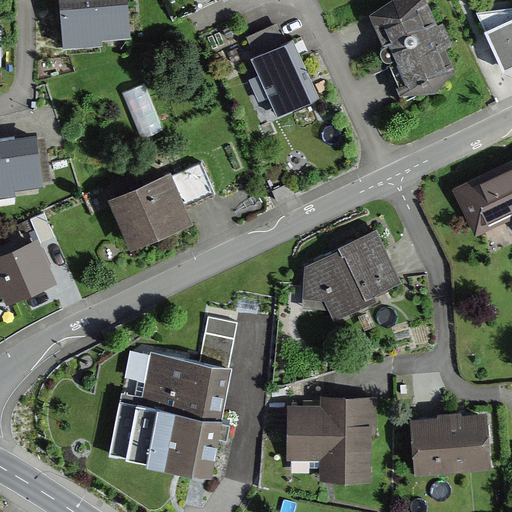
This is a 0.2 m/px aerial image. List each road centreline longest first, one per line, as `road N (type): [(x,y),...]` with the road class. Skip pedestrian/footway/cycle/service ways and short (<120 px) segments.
road 1 (residential): [(0,375),(54,337),(511,119)]
road 2 (residential): [(25,0),(33,76),(24,98),(0,108)]
